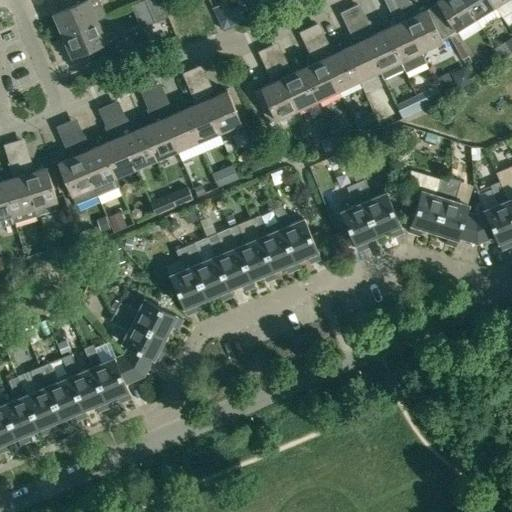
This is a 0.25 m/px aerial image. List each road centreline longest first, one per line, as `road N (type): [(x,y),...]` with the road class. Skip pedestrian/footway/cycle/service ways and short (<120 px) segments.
road 1 (residential): [(511,287),(406,254),(200,331),(165,400),(168,436)]
road 2 (unclassified): [(168,436),(511,291)]
road 3 (residential): [(60,113),(341,0)]
road 4 (unclassified): [(0,506),(168,436)]
road 5 (residential): [(11,0),(60,113)]
